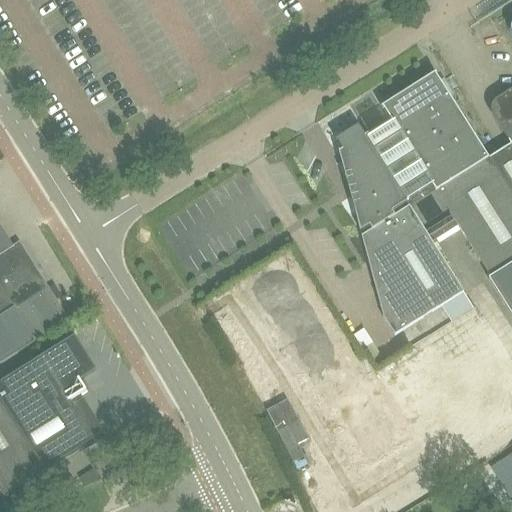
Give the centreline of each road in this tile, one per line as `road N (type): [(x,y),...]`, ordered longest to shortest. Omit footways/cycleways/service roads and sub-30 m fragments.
road 1 (unclassified): [(86,235),(462,0)]
road 2 (unclassified): [(228,477),(86,235)]
road 3 (unclassified): [(86,235),(0,96)]
